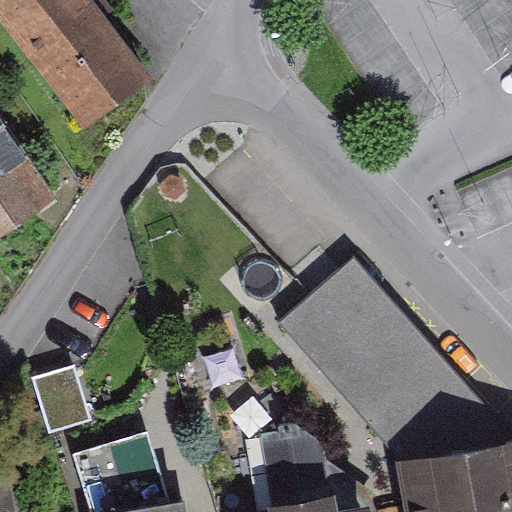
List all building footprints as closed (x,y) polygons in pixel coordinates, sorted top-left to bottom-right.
[(152,67),(96,0),(0,0),(0,13),(89,119),(152,67)] [(0,228),(50,193),(0,122),(0,228)] [(410,298),(429,278),(367,221),(349,241),(410,298)] [(295,321),(412,451),(421,511),(511,511),(511,426),(362,260),(295,321)] [(39,374),(33,376),(51,430),(91,418),(75,370),(72,363),(39,374)] [(0,511),(17,511),(7,450),(0,450),(0,511)] [(354,511),(349,484),(240,507),(241,511),(354,511)]
